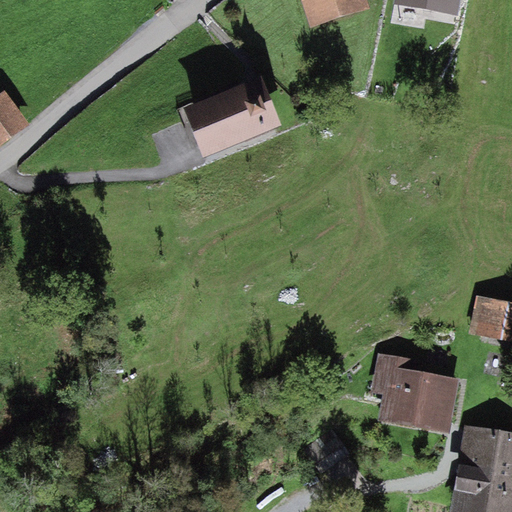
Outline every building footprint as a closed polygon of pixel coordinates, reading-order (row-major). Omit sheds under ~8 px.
[(305,0),(312,20),(363,4),(361,0),(305,0)] [(281,127),(261,80),(183,111),(202,158),(281,127)] [(0,103),(0,139),(21,124),(4,100),(0,103)] [(511,306),(479,300),(472,331),(511,338),(511,306)] [(442,424),(447,400),(453,401),(455,388),(414,380),(416,365),(383,359),(380,375),(395,377),(388,415),(442,424)] [(457,511),(511,511),(511,439),(471,432),(457,511)] [(307,450),(321,471),(346,453),(332,433),(307,450)]
